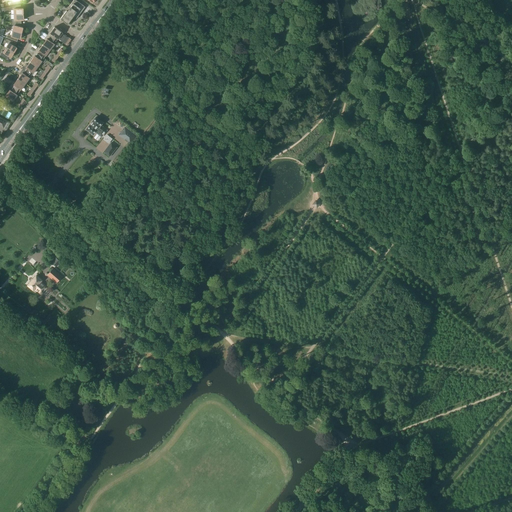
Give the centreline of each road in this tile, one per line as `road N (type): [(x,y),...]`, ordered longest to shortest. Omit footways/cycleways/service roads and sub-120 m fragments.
road 1 (track): [(290,385),(311,347),(511,92)]
road 2 (track): [(412,0),(511,305)]
road 3 (track): [(296,511),(350,444),(184,302)]
road 4 (track): [(90,218),(261,0)]
road 5 (track): [(37,511),(122,399),(127,362),(152,327)]
road 6 (track): [(269,160),(99,31)]
road 7 (track): [(316,200),(226,334)]
road 8 (track): [(184,302),(65,204)]
road 9 (secondary): [(2,155),(85,41)]
road 10 (track): [(425,497),(511,396)]
road 11 (track): [(511,415),(426,511)]
road 12 (track): [(511,70),(413,0)]
